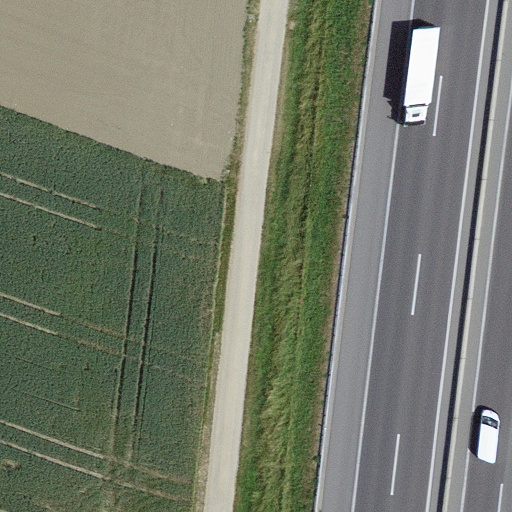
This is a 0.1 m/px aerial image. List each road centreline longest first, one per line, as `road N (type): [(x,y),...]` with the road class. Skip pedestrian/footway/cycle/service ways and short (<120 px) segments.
road 1 (motorway): [(451,0),(391,511)]
road 2 (track): [(276,0),(220,511)]
